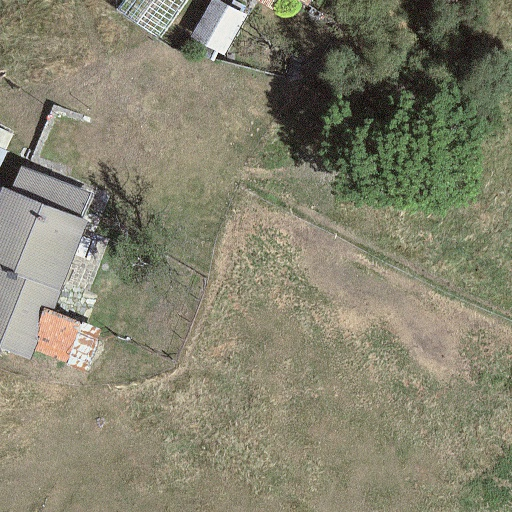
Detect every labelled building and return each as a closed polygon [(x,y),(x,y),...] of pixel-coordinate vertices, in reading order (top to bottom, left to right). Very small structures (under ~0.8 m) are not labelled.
[(171,40),(185,0),(140,0),(131,26),(171,40)] [(193,47),(220,3),(215,0),(193,0),(173,34),(193,47)] [(322,0),(266,0),(305,27),(322,0)] [(232,59),(253,16),(223,1),(202,43),(232,59)] [(88,225),(28,203),(0,278),(0,338),(22,347),(41,304),(58,312),(88,225)] [(89,335),(69,328),(58,352),(80,361),(89,335)]
